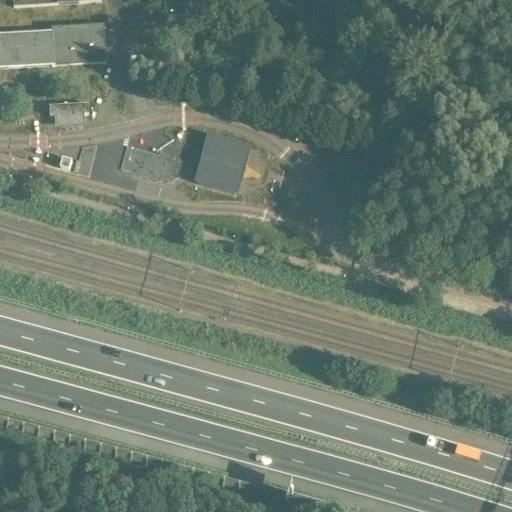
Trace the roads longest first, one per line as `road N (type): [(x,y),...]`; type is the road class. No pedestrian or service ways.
road 1 (motorway): [(511,473),(0,326)]
road 2 (motorway): [(0,385),(451,511)]
road 3 (unclassified): [(511,303),(391,270)]
